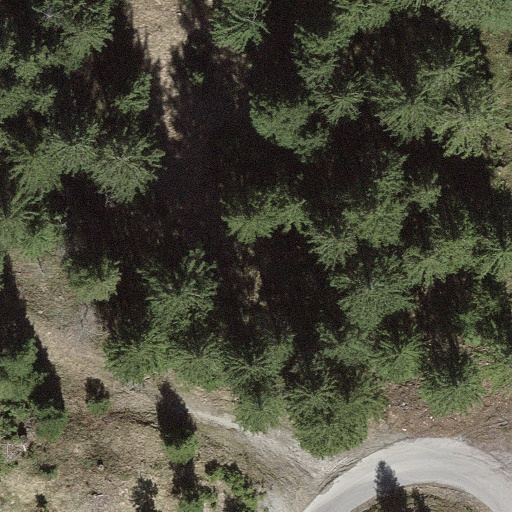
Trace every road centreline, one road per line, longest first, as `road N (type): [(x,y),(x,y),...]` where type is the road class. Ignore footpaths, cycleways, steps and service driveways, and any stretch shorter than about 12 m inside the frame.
road 1 (track): [(377,472),(0,350)]
road 2 (track): [(511,505),(477,474),(432,461),(377,472),(328,511)]
